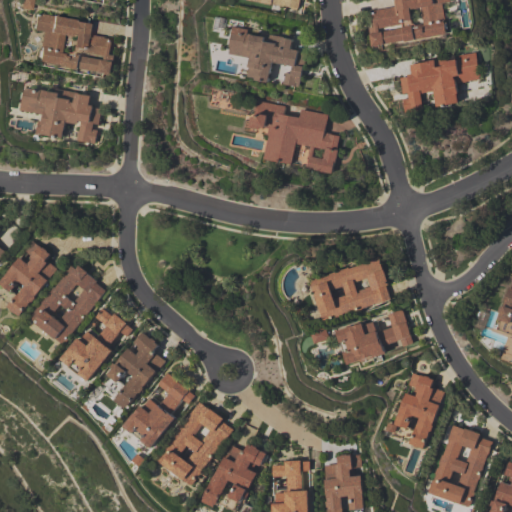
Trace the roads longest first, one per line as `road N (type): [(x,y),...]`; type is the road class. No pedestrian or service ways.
road 1 (residential): [(511,161),(405,213),(329,224),(242,219),(124,191),(0,178)]
road 2 (residential): [(329,0),(334,44),(394,171),(442,337),(487,403),(511,422)]
road 3 (residential): [(136,0),(114,289),(132,314),(217,375)]
